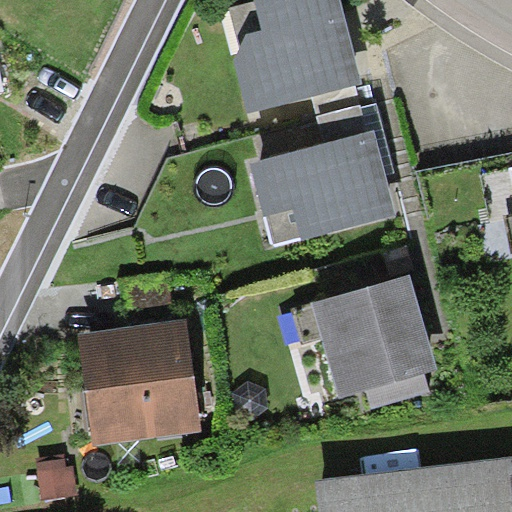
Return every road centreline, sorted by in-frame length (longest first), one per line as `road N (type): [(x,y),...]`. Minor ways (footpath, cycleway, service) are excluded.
road 1 (residential): [(159,0),(70,187)]
road 2 (residential): [(70,187),(0,324)]
